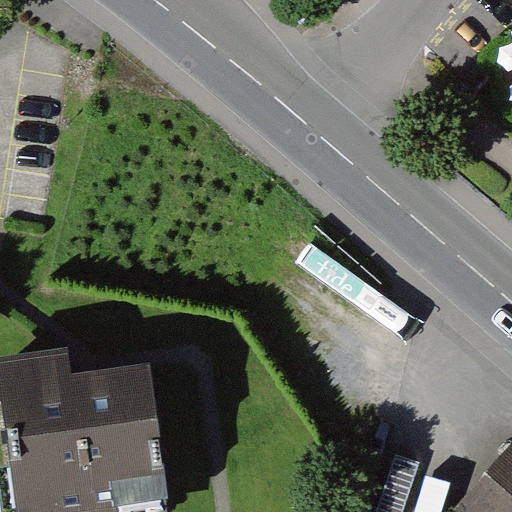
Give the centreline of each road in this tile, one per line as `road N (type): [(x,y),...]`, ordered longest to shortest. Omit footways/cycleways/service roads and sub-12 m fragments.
road 1 (primary): [(320,134),(511,302)]
road 2 (unknown): [(70,0),(0,181)]
road 3 (unclassified): [(320,134),(426,0)]
road 4 (primary): [(150,0),(277,97)]
